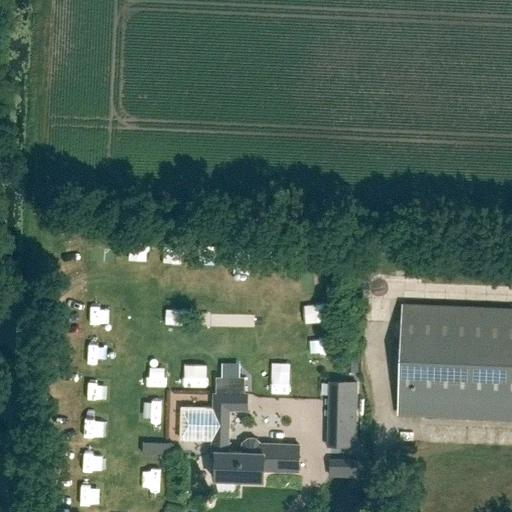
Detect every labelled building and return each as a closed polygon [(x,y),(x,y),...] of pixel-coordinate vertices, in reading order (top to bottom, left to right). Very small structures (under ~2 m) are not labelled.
[(109,327),(110,301),(89,301),(89,327),(109,327)] [(511,417),(511,308),(403,304),(398,412),(511,417)] [(357,382),(330,382),(329,422),(356,423),(357,382)] [(247,411),(248,395),(214,394),(214,409),(183,408),(182,439),(213,440),(213,453),(216,453),(215,480),(263,482),(264,470),(299,471),(300,445),(261,443),(256,439),(249,438),(243,443),(243,452),(229,452),(230,411),(247,411)] [(163,452),(163,440),(143,440),(143,452),(163,452)] [(174,444),(166,444),(166,455),(174,455),(174,444)] [(331,459),(331,475),(369,476),(369,460),(331,459)] [(163,467),(136,467),(136,494),(162,494),(163,467)]
